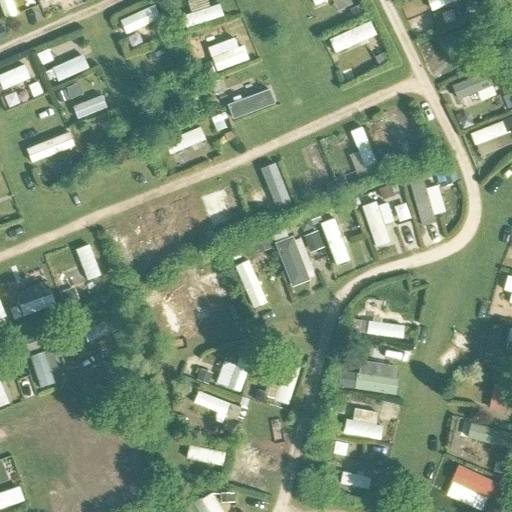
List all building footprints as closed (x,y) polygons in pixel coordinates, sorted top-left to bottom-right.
[(18,0),(5,0),(11,15),(23,11),(18,0)] [(123,17),(130,31),(164,15),(157,0),(123,17)] [(186,12),(189,24),(227,12),(223,0),(220,0),(213,2),(212,0),(195,0),(198,8),(186,12)] [(476,3),(465,5),(466,14),(477,12),(476,3)] [(376,18),(333,35),(339,49),(382,33),(376,18)] [(478,23),(444,32),(449,48),(482,39),(478,23)] [(250,43),(242,44),(240,36),(214,39),(218,65),(253,60),(250,43)] [(386,36),(374,40),(381,60),(393,56),(386,36)] [(54,82),(93,64),(86,50),(47,68),(54,82)] [(2,72),(6,86),(35,77),(30,62),(2,72)] [(494,67),(456,82),(462,98),(500,83),(494,67)] [(246,88),(262,86),(259,73),(244,76),(246,88)] [(69,86),(74,97),(88,91),(83,80),(69,86)] [(277,87),(233,100),(237,115),(281,101),(277,87)] [(107,91),(75,103),(80,117),(112,104),(107,91)] [(511,93),(502,98),(507,110),(511,107),(511,93)] [(412,158),(435,148),(414,102),(391,113),(412,158)] [(476,130),(485,152),(511,141),(511,122),(510,117),(476,130)] [(205,122),(170,137),(175,151),(210,136),(205,122)] [(353,152),(362,176),(385,168),(367,122),(355,127),(363,148),(353,152)] [(37,159),(80,142),(74,128),(31,144),(37,159)] [(309,146),(321,181),(334,176),(323,142),(309,146)] [(398,147),(386,154),(394,166),(406,159),(398,147)] [(281,158),(268,163),(280,193),(293,188),(281,158)] [(436,175),(440,189),(452,185),(451,182),(458,180),(454,167),(447,169),(447,171),(436,175)] [(235,179),(223,183),(236,218),(248,213),(235,179)] [(396,238),(390,221),(399,218),(391,196),(367,205),(381,244),(396,238)] [(280,197),(264,202),(267,211),(283,207),(280,197)] [(172,207),(187,251),(202,246),(187,202),(172,207)] [(324,221),(342,262),(357,256),(338,215),(324,221)] [(146,221),(123,230),(136,261),(147,256),(150,263),(161,258),(146,221)] [(171,230),(158,236),(167,258),(181,252),(171,230)] [(303,238),(310,254),(323,248),(317,232),(303,238)] [(254,241),(259,254),(271,249),(266,237),(254,241)] [(250,256),(239,260),(255,299),(266,294),(250,256)] [(18,275),(3,280),(17,316),(32,310),(18,275)] [(195,281),(208,321),(228,315),(215,275),(195,281)] [(175,333),(169,295),(156,297),(162,335),(175,333)] [(356,330),(409,333),(410,319),(357,316),(356,330)] [(41,384),(60,380),(54,349),(35,352),(41,384)] [(241,362),(228,358),(220,381),(246,389),(258,354),(245,350),(241,362)] [(95,368),(98,379),(133,369),(129,357),(95,368)] [(291,359),(278,397),(293,402),(306,363),(291,359)] [(359,386),(387,390),(391,367),(362,363),(359,386)] [(1,368),(0,368),(0,404),(0,405),(14,400),(1,368)] [(196,381),(208,385),(212,374),(200,370),(196,381)] [(511,395),(511,380),(499,378),(496,392),(511,395)] [(198,400),(209,403),(206,414),(240,423),(246,401),(201,389),(198,400)] [(350,415),(349,433),(387,434),(388,420),(381,420),(382,406),(359,406),(359,416),(350,415)] [(93,428),(128,423),(126,409),(91,414),(93,428)] [(194,440),(191,454),(227,464),(231,450),(194,440)] [(137,463),(122,466),(124,479),(111,482),(116,505),(144,500),(137,463)] [(462,464),(459,474),(463,476),(459,489),(494,501),(502,478),(462,464)] [(348,466),(345,479),(373,486),(377,473),(348,466)] [(92,511),(84,483),(71,487),(78,511),(92,511)] [(0,505),(30,500),(27,484),(0,489),(0,505)] [(221,495),(221,504),(234,503),(233,494),(221,495)]
